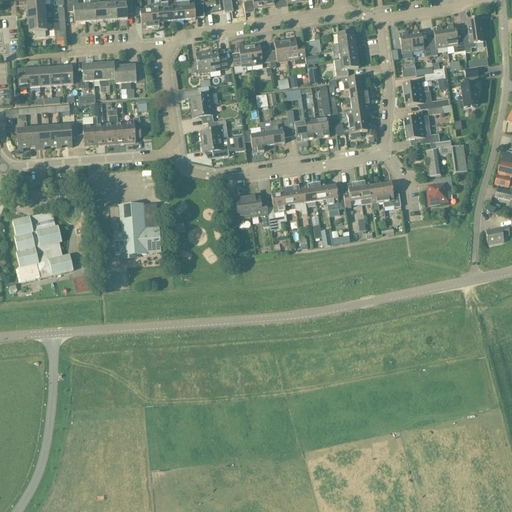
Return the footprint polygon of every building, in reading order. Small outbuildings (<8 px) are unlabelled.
[(24,12),(45,10),(44,0),(38,0),(26,1),(27,8),(24,9),(24,12)] [(83,8),(84,24),(95,23),(93,7),(92,0),(90,0),(82,1),(83,8)] [(105,22),(104,6),(100,6),(99,0),(92,0),(93,7),(95,23),(105,22)] [(105,22),(116,21),(114,0),(110,0),(111,5),(104,6),(105,22)] [(114,0),(116,21),(127,21),(126,16),(133,16),(132,3),(125,4),(121,5),(120,0),(114,0)] [(134,0),(135,8),(141,8),(141,2),(149,1),(148,0),(134,0)] [(222,0),(224,14),(233,13),(230,0),(222,0)] [(253,10),(263,8),(262,0),(244,0),(245,3),(252,2),(253,10)] [(262,0),(263,8),(273,7),(272,0),(262,0)] [(73,25),(84,24),(83,8),(79,8),(78,1),(67,2),(68,14),(72,13),(73,25)] [(182,4),(183,21),(195,20),(194,19),(203,18),(202,5),(193,6),(193,3),(182,4)] [(171,5),(173,22),(183,21),(182,4),(171,5)] [(162,23),(173,22),(171,5),(160,6),(161,11),(162,23)] [(25,19),(25,22),(46,21),(45,10),(24,12),(27,12),(28,19),(25,19)] [(161,11),(150,12),(152,30),(158,29),(163,29),(162,23),(161,11)] [(152,30),(150,12),(139,13),(141,31),(145,30),(145,31),(152,30)] [(47,32),(46,21),(25,22),(25,26),(28,26),(29,33),(35,33),(35,39),(45,38),(45,32),(47,32)] [(480,21),(467,22),(468,30),(463,30),(466,54),(466,55),(471,54),(471,50),(476,49),(476,45),(483,44),(480,21)] [(54,39),(56,39),(64,38),(65,38),(64,24),(53,24),(54,39)] [(445,30),(447,49),(448,56),(466,54),(463,30),(456,31),(456,28),(445,30)] [(434,39),(435,44),(429,45),(431,57),(437,57),(436,51),(447,49),(444,30),(433,31),(434,39)] [(355,48),(353,38),(352,38),(352,32),(337,34),(338,40),(337,40),(338,46),(332,47),(332,52),(355,48)] [(421,33),(410,35),(413,54),(423,52),(424,59),(431,57),(429,45),(428,40),(423,41),(421,33)] [(413,54),(410,35),(399,36),(401,50),(401,55),(402,55),(413,54)] [(284,42),(287,62),(294,62),(295,67),(306,65),(305,56),(303,48),(296,49),(295,40),(284,42)] [(277,64),(287,62),(284,42),(274,43),(275,52),(268,54),(269,64),(270,64),(270,70),(276,70),(275,63),(276,63),(277,64)] [(309,43),(311,55),(321,54),(319,42),(315,42),(309,43)] [(248,47),(251,68),(262,66),(262,65),(269,64),(268,54),(260,55),(259,45),(248,47)] [(245,69),(251,68),(248,47),(238,48),(239,58),(232,59),(234,69),(235,75),(246,73),(245,69)] [(340,55),(340,61),(356,59),(355,48),(332,52),(333,56),(340,55)] [(206,53),(209,74),(219,72),(219,71),(227,70),(226,60),(223,60),(217,56),(217,52),(206,53)] [(209,74),(206,53),(195,55),(196,60),(193,64),(190,65),(191,75),(198,74),(198,75),(209,74)] [(334,62),(336,79),(348,77),(347,71),(358,70),(356,59),(340,61),(334,62)] [(93,83),(99,82),(100,89),(104,89),(104,82),(102,65),(92,66),(93,83)] [(104,82),(104,89),(105,93),(105,94),(109,94),(109,89),(109,88),(108,81),(114,81),(113,68),(113,65),(102,65),(104,82)] [(62,87),(60,66),(57,67),(57,69),(50,70),(51,88),(62,87)] [(64,66),(60,66),(62,87),(77,86),(77,79),(72,79),(72,68),(64,69),(64,66)] [(89,90),(89,83),(93,83),(92,66),(81,67),(82,79),(77,79),(77,86),(77,91),(83,91),(89,90)] [(124,68),(126,91),(130,90),(130,84),(136,83),(134,67),(124,68)] [(29,69),(30,89),(41,89),(39,68),(39,71),(32,71),(32,69),(29,69)] [(51,88),(50,70),(43,70),(43,68),(39,68),(41,89),(51,88)] [(114,81),(114,85),(120,84),(121,100),(126,100),(126,91),(124,68),(113,68),(114,81)] [(402,70),(403,77),(404,80),(416,78),(415,71),(415,68),(402,70)] [(478,78),(478,73),(477,68),(475,69),(469,70),(464,70),(466,80),(478,78)] [(19,90),(30,89),(29,69),(25,69),(25,72),(18,72),(19,90)] [(445,80),(444,75),(443,71),(439,72),(433,72),(433,76),(424,77),(425,82),(437,81),(445,80)] [(362,91),(362,90),(360,79),(343,82),(344,94),(349,93),(362,91)] [(446,91),(445,80),(437,81),(438,85),(439,92),(445,91),(446,91)] [(428,88),(422,89),(421,83),(402,86),(403,87),(404,97),(423,94),(428,93),(428,88)] [(480,93),(479,84),(474,85),(474,84),(461,86),(464,109),(478,107),(476,93),(480,93)] [(191,109),(211,106),(210,95),(209,96),(208,88),(197,90),(198,94),(195,98),(189,98),(191,109)] [(349,93),(351,103),(369,100),(367,89),(362,90),(362,91),(349,93)] [(268,105),(276,104),(275,95),(267,96),(268,105)] [(425,106),(423,95),(404,98),(406,109),(425,106)] [(321,100),(323,117),(330,116),(328,99),(321,100)] [(351,103),(352,113),(352,114),(365,112),(370,112),(369,100),(351,103)] [(138,113),(139,113),(147,112),(146,102),(137,102),(138,113)] [(427,112),(442,110),(442,109),(449,108),(448,102),(426,105),(427,112)] [(203,126),(207,125),(213,124),(212,117),(213,117),(211,106),(191,109),(192,120),(198,119),(202,122),(203,126)] [(112,117),(113,124),(114,145),(125,144),(123,123),(118,123),(117,117),(117,111),(112,111),(112,112),(112,117)] [(286,113),(287,121),(288,121),(290,138),(296,137),(297,143),(308,142),(305,124),(295,126),(292,112),(286,113)] [(352,114),(352,113),(347,114),(348,125),(366,122),(365,112),(352,114)] [(108,118),(109,124),(103,125),(104,145),(114,145),(113,124),(112,117),(108,118)] [(405,132),(424,129),(424,128),(429,128),(427,118),(403,121),(405,132)] [(92,119),(93,125),(93,126),(94,146),(104,145),(103,125),(97,125),(97,119),(92,119)] [(133,120),(133,122),(123,123),(125,144),(135,143),(134,140),(141,140),(141,132),(140,119),(133,120)] [(271,123),(274,147),(285,145),(284,139),(290,138),(288,121),(287,121),(282,122),(282,121),(281,121),(271,123)] [(316,123),(318,140),(329,139),(327,121),(316,123)] [(368,133),(366,122),(348,125),(350,136),(368,133)] [(201,144),(222,141),(228,141),(225,123),(213,124),(207,125),(208,128),(205,133),(199,133),(201,144)] [(274,147),(271,123),(259,124),(260,131),(261,137),(261,136),(263,148),(264,148),(274,147)] [(305,124),(308,142),(318,140),(316,123),(305,124)] [(78,137),(83,136),(83,147),(94,146),(93,126),(83,126),(83,124),(76,124),(78,137)] [(70,126),(59,127),(60,144),(61,144),(67,144),(67,148),(72,148),(70,126)] [(342,126),(339,126),(334,127),(336,137),(340,136),(344,136),(342,126)] [(61,149),(61,144),(60,144),(59,127),(48,128),(50,145),(56,145),(56,149),(61,149)] [(38,129),(39,151),(44,150),(44,146),(50,145),(48,128),(38,129)] [(27,130),(28,147),(35,146),(35,151),(39,151),(38,129),(27,130)] [(425,138),(424,129),(405,132),(406,143),(421,141),(421,147),(440,145),(439,136),(425,138)] [(22,147),(28,147),(27,130),(16,130),(18,152),(23,152),(22,147)] [(264,153),(264,148),(263,148),(261,136),(261,137),(251,138),(250,132),(243,133),(245,145),(251,144),(253,155),(264,153)] [(242,139),(234,140),(236,150),(236,152),(244,151),(243,147),(242,140),(242,139)] [(222,141),(201,144),(202,155),(210,154),(211,161),(223,159),(228,158),(227,147),(222,148),(222,141)] [(436,152),(426,153),(429,179),(440,178),(438,159),(451,157),(454,176),(467,174),(464,148),(452,150),(451,144),(435,146),(436,152)] [(503,190),(502,191),(511,193),(511,190),(507,189),(510,178),(511,178),(511,154),(503,152),(500,162),(497,175),(494,186),(503,188),(503,190)] [(445,194),(452,193),(450,179),(438,181),(439,187),(428,189),(429,196),(427,197),(428,207),(439,206),(439,204),(446,203),(445,194)] [(370,188),(369,183),(358,185),(361,202),(361,207),(372,206),(371,200),(370,188)] [(327,207),(326,202),(327,202),(325,190),(325,189),(324,184),(314,186),(316,203),(322,202),(323,208),(327,207)] [(345,209),(345,210),(351,209),(351,203),(361,202),(358,185),(347,186),(348,194),(343,195),(344,199),(345,209)] [(380,187),(383,204),(384,209),(394,208),(394,209),(400,208),(399,196),(393,197),(391,185),(380,187)] [(303,187),(305,205),(316,203),(314,186),(303,187)] [(303,187),(292,189),(295,211),(296,213),(301,212),(302,217),(307,216),(305,205),(303,187)] [(378,205),(383,204),(380,187),(370,188),(371,200),(372,206),(373,212),(379,211),(378,205)] [(345,209),(344,199),(338,199),(336,188),(325,189),(325,190),(327,202),(326,202),(327,207),(328,212),(345,209)] [(284,208),(285,213),(295,211),(292,189),(281,191),(282,196),(284,208)] [(511,193),(502,191),(496,189),(494,199),(511,203),(511,198),(511,193)] [(286,217),(285,213),(284,208),(282,196),(271,197),(273,209),(267,210),(270,232),(281,231),(279,218),(286,217)] [(270,232),(267,210),(261,211),(259,198),(247,200),(250,219),(261,218),(263,229),(270,229),(270,232)] [(243,220),(250,219),(247,200),(235,201),(237,210),(230,211),(233,229),(239,228),(239,226),(244,225),(243,220)] [(142,206),(142,205),(118,207),(118,208),(108,209),(109,231),(113,231),(115,256),(122,255),(122,257),(146,255),(146,254),(159,253),(158,227),(156,205),(142,206)] [(16,253),(19,269),(17,270),(21,284),(40,279),(72,271),(69,256),(58,258),(57,250),(60,249),(59,243),(61,243),(57,227),(55,227),(51,212),(12,222),(15,237),(13,237),(17,252),(16,253)] [(313,229),(319,228),(318,218),(317,218),(311,219),(312,225),(313,229)] [(321,238),(319,228),(313,229),(314,240),(321,239),(321,238)] [(503,244),(502,238),(509,237),(507,228),(486,232),(488,246),(503,244)] [(333,247),(330,231),(321,233),(321,237),(323,249),(333,247)] [(350,244),(349,238),(332,240),(333,246),(350,244)] [(91,268),(89,260),(81,262),(83,269),(91,268)]
